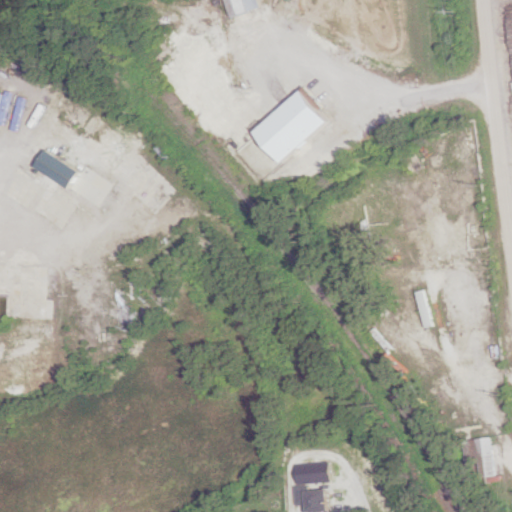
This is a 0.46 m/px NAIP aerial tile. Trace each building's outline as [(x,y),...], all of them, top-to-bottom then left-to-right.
[(225,0),(232,18),(262,7),(259,0),(225,0)] [(262,132),(289,162),(337,120),(310,89),(262,132)] [(257,126),(233,102),(209,126),(233,150),(257,126)] [(481,438),(481,476),(497,476),(496,438),(481,438)] [(299,464),(299,483),(335,482),(335,463),(299,464)] [(333,511),(333,490),(311,490),(311,485),(298,485),(298,505),(309,505),(309,511),(333,511)]
